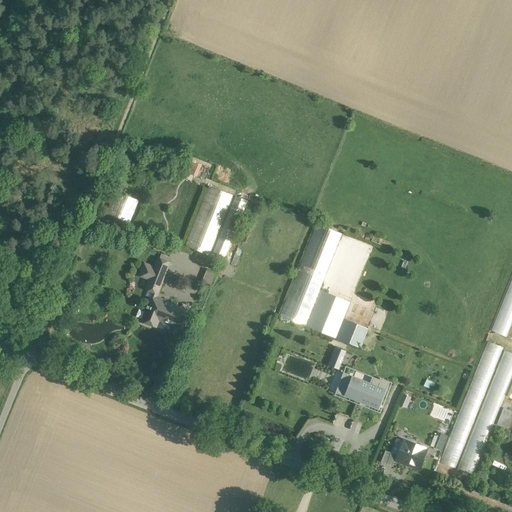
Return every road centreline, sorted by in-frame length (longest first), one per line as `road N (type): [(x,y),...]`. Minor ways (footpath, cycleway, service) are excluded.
road 1 (unclassified): [(415,511),(30,357)]
road 2 (track): [(171,0),(94,197)]
road 3 (unclassified): [(94,197),(30,357)]
